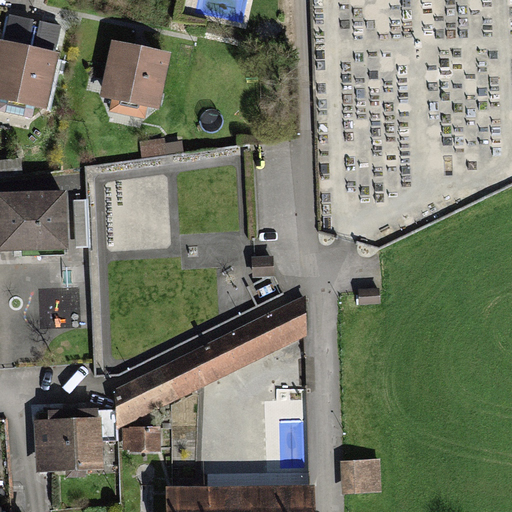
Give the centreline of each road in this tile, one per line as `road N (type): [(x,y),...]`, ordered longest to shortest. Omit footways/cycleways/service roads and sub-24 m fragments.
road 1 (residential): [(323,511),(296,0)]
road 2 (residential): [(0,391),(14,391),(20,468),(37,511)]
